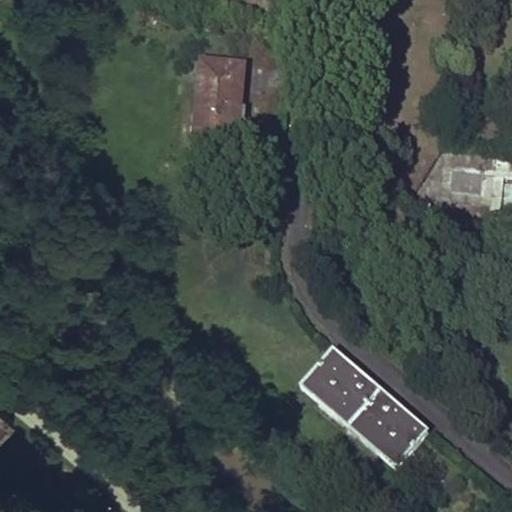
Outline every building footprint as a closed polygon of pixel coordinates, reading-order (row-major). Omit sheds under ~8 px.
[(199,106),(242,110),(246,69),(204,65),(199,106)] [(238,150),(242,110),(199,106),(195,146),(238,150)] [(408,427),(426,442),(429,439),(333,355),(329,358),(347,372),(362,387),(394,414),(408,427)] [(319,405),(348,374),(329,358),(301,391),(319,405)] [(333,418),(362,387),(348,374),(319,405),(333,418)] [(366,446),(394,414),(362,387),(333,418),(366,446)] [(0,409),(0,416),(7,422),(0,431),(0,439),(15,421),(0,409)] [(381,459),(408,427),(394,414),(366,446),(381,459)] [(398,473),(426,442),(408,427),(381,459),(398,473)]
